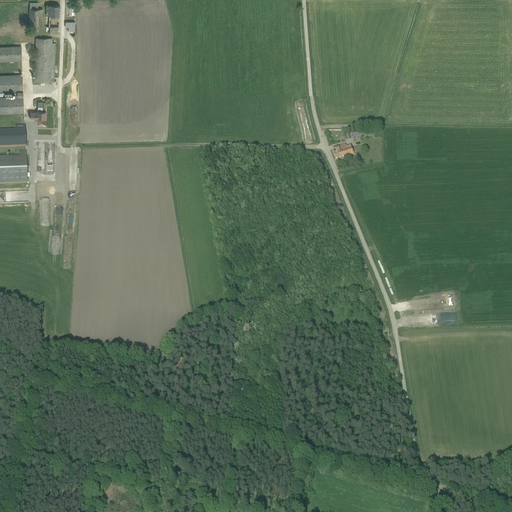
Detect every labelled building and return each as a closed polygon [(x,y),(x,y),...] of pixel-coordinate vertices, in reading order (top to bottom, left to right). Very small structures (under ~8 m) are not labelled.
[(37,8),(37,2),(29,1),(29,25),(42,25),(42,8),(37,8)] [(59,15),(59,3),(45,4),(45,26),(59,25),(59,15)] [(75,19),(66,19),(66,26),(70,26),(70,29),(74,29),(74,32),(82,32),(82,27),(75,26),(75,19)] [(54,81),(55,52),(55,42),(53,42),(52,37),(35,36),(35,51),(34,81),(54,81)] [(19,44),(0,44),(0,59),(20,59),(19,44)] [(0,73),(0,89),(22,88),(21,73),(0,73)] [(0,95),(0,111),(23,110),(22,95),(0,95)] [(46,128),(46,112),(30,112),(30,119),(36,119),(36,128),(46,128)] [(24,128),(0,128),(0,144),(25,143),(24,128)] [(351,132),(343,134),(345,141),(353,139),(353,137),(351,132)] [(333,149),(335,159),(356,153),(354,148),(352,148),(351,145),(346,147),(345,144),(338,146),(338,147),(333,149)] [(29,156),(0,156),(0,181),(29,181),(29,156)]
